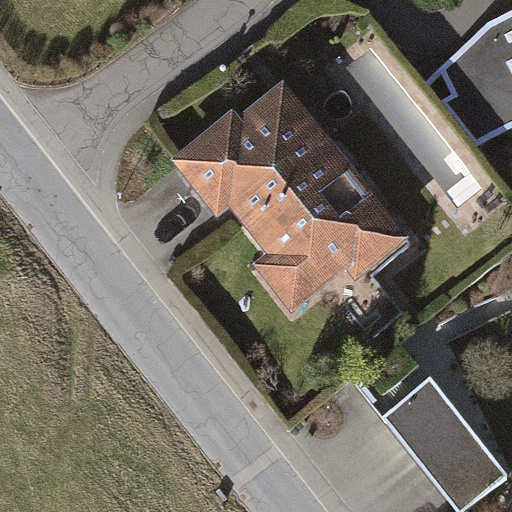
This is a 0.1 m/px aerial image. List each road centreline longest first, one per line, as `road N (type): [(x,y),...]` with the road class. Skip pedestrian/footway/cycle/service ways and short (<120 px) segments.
road 1 (residential): [(23,161),(296,511)]
road 2 (residential): [(23,161),(242,0)]
